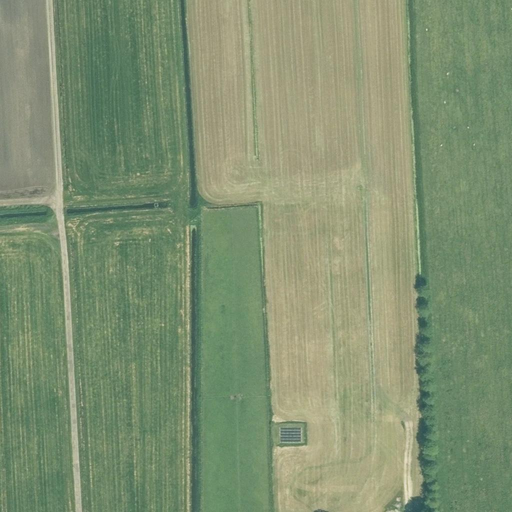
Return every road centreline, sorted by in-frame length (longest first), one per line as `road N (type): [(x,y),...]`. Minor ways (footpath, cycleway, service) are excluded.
road 1 (track): [(409,511),(407,421),(380,419),(371,409),(351,0)]
road 2 (track): [(77,511),(48,0)]
